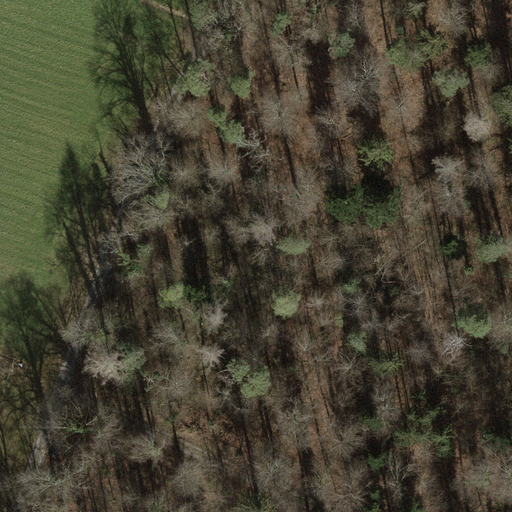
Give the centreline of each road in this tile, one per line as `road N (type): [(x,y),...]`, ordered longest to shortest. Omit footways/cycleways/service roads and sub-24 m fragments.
road 1 (track): [(237,0),(164,111),(65,386)]
road 2 (track): [(327,511),(65,386)]
road 3 (track): [(22,511),(65,386)]
